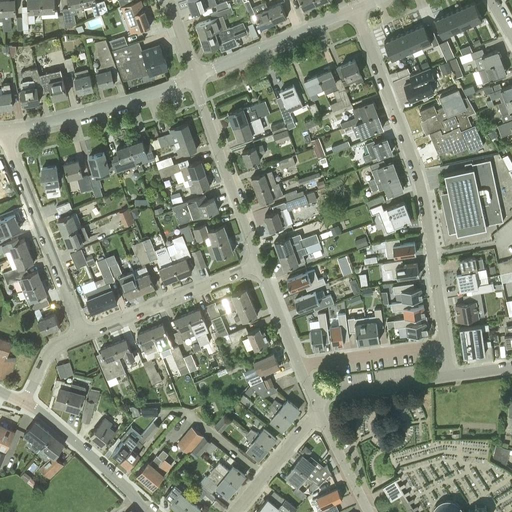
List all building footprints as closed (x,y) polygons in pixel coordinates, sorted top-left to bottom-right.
[(16,13),(15,0),(1,0),(3,21),(2,21),(3,31),(12,30),(11,14),(16,13)] [(27,0),(28,13),(42,12),(40,0),(27,0)] [(40,0),(42,12),(55,11),(54,0),(40,0)] [(67,0),(70,8),(76,7),(83,5),(81,0),(67,0)] [(81,0),(83,5),(92,3),(93,7),(92,7),(94,17),(108,12),(104,0),(103,0),(99,2),(96,2),(95,0),(81,0)] [(126,9),(128,15),(132,24),(134,23),(137,31),(150,26),(140,0),(139,0),(138,0),(137,0),(135,0),(120,6),(122,10),(126,9)] [(213,6),(216,5),(218,11),(229,7),(226,1),(216,4),(215,0),(188,0),(192,12),(213,6)] [(252,7),(249,0),(246,0),(243,1),(253,23),(258,20),(261,28),(267,25),(273,22),(267,8),(264,2),(252,7)] [(315,0),(300,0),(304,9),(310,7),(317,4),(315,0)] [(267,8),(273,22),(281,19),(287,17),(281,2),(267,8)] [(474,2),(464,6),(472,24),(482,19),(474,2)] [(198,30),(201,37),(223,29),(218,16),(233,12),(231,6),(229,7),(218,11),(212,13),(214,18),(211,19),(196,24),(198,30)] [(454,10),(462,28),(472,24),(464,6),(454,10)] [(74,14),(69,15),(68,9),(62,10),(63,15),(65,27),(70,27),(76,25),(74,14)] [(445,15),(452,32),(462,28),(454,10),(445,15)] [(452,32),(445,15),(435,19),(442,37),(452,32)] [(223,29),(201,37),(203,44),(205,50),(219,45),(221,49),(237,42),(235,38),(248,33),(243,21),(230,27),(223,29)] [(424,24),(414,28),(423,50),(433,46),(424,24)] [(414,28),(404,33),(412,50),(421,46),(423,50),(414,28)] [(402,54),(412,50),(404,33),(394,37),(402,54)] [(107,41),(111,51),(128,44),(124,35),(107,41)] [(392,59),(402,54),(394,37),(384,41),(392,59)] [(121,81),(111,51),(107,41),(106,38),(95,41),(102,66),(101,67),(102,71),(97,73),(101,86),(121,81)] [(454,56),(447,40),(439,43),(446,60),(454,56)] [(128,44),(111,51),(121,81),(150,73),(168,67),(159,44),(142,50),(139,41),(128,44)] [(478,70),(479,70),(479,69),(501,62),(497,50),(498,50),(497,50),(484,54),(482,49),(471,53),(472,59),(474,58),(478,70)] [(74,69),(71,57),(64,58),(67,71),(74,69)] [(455,57),(449,59),(456,77),(462,75),(455,57)] [(356,83),(363,80),(360,73),(354,59),(352,60),(342,64),(341,64),(342,65),(336,67),(341,78),(340,78),(343,86),(344,85),(355,81),(356,83)] [(448,61),(439,64),(443,75),(452,72),(448,61)] [(479,70),(483,81),(488,79),(506,74),(501,62),(479,70)] [(22,89),(24,104),(39,102),(36,86),(34,80),(41,78),(37,66),(30,69),(21,72),(23,82),(21,82),(22,89)] [(396,71),(398,77),(410,72),(407,67),(396,71)] [(421,71),(410,76),(412,82),(404,85),(411,101),(434,92),(430,82),(435,80),(430,67),(421,71)] [(79,92),(93,88),(89,74),(87,68),(75,71),(76,77),(79,92)] [(343,86),(340,78),(335,80),(330,69),(317,74),(323,87),(322,87),(325,94),(333,91),(337,101),(330,104),(333,110),(351,103),(344,85),(343,86)] [(317,74),(304,80),(313,100),(318,98),(315,90),(322,87),(323,87),(317,74)] [(44,92),(51,90),(53,98),(67,95),(63,78),(49,81),(42,83),(44,92)] [(11,92),(10,83),(1,84),(2,93),(0,93),(0,107),(13,106),(11,92)] [(295,125),(290,114),(289,111),(302,106),(299,99),(293,84),(293,85),(283,89),(282,89),(280,90),(286,105),(281,107),(285,116),(289,128),(295,125)] [(491,86),(483,89),(485,94),(489,93),(491,99),(499,96),(501,101),(511,97),(511,84),(501,89),(500,88),(493,91),(491,86)] [(473,85),(463,89),(466,95),(475,92),(473,85)] [(432,132),(429,133),(438,154),(452,148),(454,153),(467,147),(469,151),(484,145),(475,124),(472,126),(467,115),(475,112),(475,113),(476,112),(467,96),(466,96),(467,96),(462,98),(458,89),(440,97),(444,106),(436,110),(434,104),(419,110),(423,119),(425,118),(430,129),(431,128),(432,132)] [(505,121),(511,118),(511,97),(501,102),(501,101),(497,103),(502,114),(501,115),(503,122),(505,121)] [(345,127),(351,124),(377,114),(375,108),(373,100),(359,106),(352,109),(355,117),(343,121),(345,127)] [(233,126),(254,119),(269,113),(265,101),(250,106),(249,105),(229,113),(233,126)] [(308,105),(314,118),(316,117),(320,115),(315,102),(308,105)] [(382,127),(377,114),(351,124),(353,129),(358,128),(361,137),(383,127),(382,127)] [(318,123),(316,117),(314,118),(304,122),(307,128),(308,127),(318,123)] [(257,126),(254,119),(233,126),(238,139),(259,132),(257,127),(257,126)] [(270,125),(274,134),(287,129),(284,121),(270,125)] [(149,142),(150,143),(152,150),(174,142),(192,136),(187,123),(170,129),(171,132),(158,137),(158,139),(149,142)] [(308,127),(310,131),(320,127),(318,123),(308,127)] [(290,137),(287,129),(274,134),(277,142),(290,137)] [(497,137),(495,130),(489,132),(491,139),(497,137)] [(197,149),(192,136),(174,142),(179,156),(197,149)] [(379,156),(392,151),(386,138),(375,142),(374,140),(366,143),(369,152),(363,155),(365,161),(378,156),(379,156)] [(142,139),(130,144),(137,165),(141,163),(154,158),(152,150),(150,143),(144,145),(142,139)] [(339,150),(350,146),(348,140),(337,144),(339,150)] [(113,156),(115,161),(112,161),(116,172),(137,165),(130,144),(116,148),(118,154),(113,156)] [(242,151),(247,165),(260,160),(258,154),(265,152),(262,144),(242,151)] [(104,152),(89,156),(93,174),(109,169),(104,152)] [(509,171),(511,169),(511,162),(507,155),(501,158),(509,171)] [(156,161),(158,169),(174,164),(171,156),(156,161)] [(292,156),(278,161),(281,168),(295,164),(292,156)] [(78,159),(64,163),(69,178),(83,175),(78,159)] [(368,180),(370,186),(397,175),(393,162),(393,161),(385,164),(383,159),(369,165),(375,178),(368,180)] [(448,227),(456,226),(457,232),(456,232),(457,232),(486,226),(486,225),(503,221),(490,159),(472,163),(472,164),(473,167),(444,173),(448,192),(442,193),(449,226),(448,227)] [(185,180),(187,179),(205,173),(201,160),(183,167),(180,167),(178,162),(174,164),(158,169),(161,177),(181,170),(185,180)] [(44,179),(45,185),(46,192),(60,190),(59,183),(56,166),(42,168),(43,172),(41,173),(42,180),(44,179)] [(272,170),(269,171),(251,177),(256,190),(276,183),(272,170)] [(210,186),(205,173),(187,179),(192,192),(210,186)] [(319,173),(298,179),(299,183),(320,176),(319,173)] [(86,190),(92,188),(91,184),(89,175),(83,176),(86,190)] [(397,175),(370,186),(372,191),(379,188),(379,190),(385,187),(388,194),(403,188),(400,181),(397,175)] [(325,186),(323,180),(317,181),(319,188),(325,186)] [(256,190),(261,203),(278,197),(278,196),(282,194),(278,182),(276,183),(256,190)] [(99,183),(91,184),(92,188),(95,198),(102,196),(99,183)] [(284,193),(287,200),(298,196),(296,189),(284,193)] [(314,191),(305,194),(308,203),(317,200),(314,191)] [(207,200),(204,194),(183,202),(172,206),(178,224),(218,210),(214,198),(207,200)] [(298,196),(287,200),(284,201),(288,210),(308,203),(305,194),(298,196)] [(170,199),(172,206),(183,202),(181,195),(170,199)] [(366,201),(369,207),(369,208),(381,203),(385,201),(383,195),(366,201)] [(381,203),(369,208),(371,214),(378,211),(387,233),(396,229),(395,226),(411,220),(404,201),(383,209),(381,203)] [(59,214),(68,210),(72,209),(69,202),(56,207),(59,214)] [(136,208),(130,210),(134,219),(137,218),(139,214),(136,208)] [(282,208),(278,210),(277,210),(265,214),(271,231),(282,226),(288,224),(282,208)] [(119,213),(122,220),(132,216),(129,209),(119,213)] [(0,219),(0,243),(11,239),(8,232),(20,228),(15,214),(0,219)] [(63,233),(78,228),(72,214),(58,220),(63,233)] [(208,230),(206,223),(194,227),(198,238),(209,234),(213,244),(229,238),(224,225),(208,230)] [(182,234),(185,242),(193,239),(189,225),(180,228),(182,234)] [(330,228),(331,229),(333,234),(333,235),(340,233),(337,225),(330,228)] [(63,233),(69,247),(83,242),(83,240),(88,238),(83,227),(78,229),(78,228),(63,233)] [(300,238),(298,233),(275,242),(279,255),(304,246),(319,241),(316,232),(300,238)] [(190,252),(185,242),(182,234),(172,238),(177,251),(174,253),(175,253),(170,255),(173,262),(178,277),(191,272),(192,272),(186,257),(191,255),(190,252)] [(368,244),(365,236),(354,240),(358,249),(368,244)] [(13,238),(11,239),(0,243),(0,250),(5,248),(9,246),(13,256),(29,250),(24,239),(25,239),(25,238),(15,242),(13,238)] [(150,238),(142,241),(150,261),(158,258),(150,238)] [(229,238),(213,244),(217,257),(233,251),(229,238)] [(399,238),(385,240),(387,257),(416,253),(414,242),(400,244),(399,238)] [(142,264),(150,261),(142,241),(134,244),(142,264)] [(321,247),(319,241),(304,246),(306,253),(321,247)] [(279,255),(284,268),(298,263),(305,260),(303,255),(302,254),(306,253),(304,246),(279,255)] [(77,268),(88,264),(86,260),(82,249),(71,253),(77,268)] [(191,252),(194,260),(198,269),(205,266),(199,249),(191,252)] [(3,273),(5,278),(27,269),(25,265),(34,262),(34,261),(33,262),(29,250),(13,256),(17,266),(13,268),(3,273)] [(475,269),(477,278),(487,276),(486,268),(483,268),(482,258),(476,259),(475,256),(459,259),(459,260),(460,260),(462,272),(467,271),(466,270),(470,269),(471,270),(475,269)] [(88,266),(89,266),(95,263),(93,257),(86,260),(88,264),(88,265),(88,266)] [(111,304),(117,302),(112,288),(111,289),(107,279),(113,276),(105,257),(97,260),(104,277),(95,281),(97,287),(105,307),(111,305),(111,304)] [(402,259),(390,261),(393,278),(419,274),(417,263),(403,265),(402,259)] [(511,269),(511,263),(508,260),(503,261),(505,271),(511,269)] [(109,265),(114,276),(122,273),(117,261),(109,265)] [(503,261),(497,263),(500,272),(505,271),(503,261)] [(166,282),(178,277),(173,262),(160,268),(166,282)] [(146,266),(133,271),(141,292),(154,287),(155,287),(146,266)] [(28,273),(27,269),(5,278),(7,284),(18,279),(18,280),(18,279),(22,289),(26,288),(27,289),(42,282),(37,271),(38,270),(37,270),(28,273)] [(314,269),(287,279),(291,290),(305,285),(307,290),(326,283),(323,277),(318,279),(314,269)] [(493,283),(489,284),(487,276),(477,278),(475,269),(471,270),(470,269),(466,270),(467,271),(462,272),(457,273),(457,272),(456,272),(459,290),(471,288),(472,294),(480,292),(481,292),(494,290),(493,283)] [(136,299),(134,295),(141,292),(133,271),(120,276),(130,301),(131,301),(136,299)] [(511,279),(511,274),(511,271),(499,274),(501,283),(511,279)] [(46,293),(42,282),(27,289),(26,288),(22,289),(26,300),(29,306),(32,305),(39,302),(38,297),(47,293),(46,293)] [(413,282),(393,285),(394,293),(401,292),(402,301),(402,302),(417,300),(423,299),(421,287),(414,288),(413,282)] [(105,307),(97,287),(85,292),(87,298),(92,312),(99,309),(99,310),(105,307)] [(231,310),(237,307),(251,301),(246,289),(232,295),(226,297),(228,303),(231,310)] [(315,292),(295,300),(299,310),(313,305),(315,310),(334,303),(331,294),(318,299),(315,292)] [(485,316),(480,292),(472,294),(466,295),(467,295),(468,302),(455,305),(458,320),(468,318),(485,316)] [(356,302),(362,300),(360,294),(354,296),(356,302)] [(48,299),(40,302),(39,302),(32,305),(35,311),(50,305),(48,299)] [(402,301),(391,303),(392,306),(392,311),(403,309),(405,318),(405,319),(420,317),(425,316),(423,305),(418,305),(417,300),(402,302),(402,301)] [(257,314),(251,301),(237,307),(241,315),(235,318),(237,323),(243,320),(257,314)] [(221,315),(219,311),(215,302),(206,306),(211,319),(221,315)] [(208,328),(200,308),(187,313),(195,333),(200,345),(210,342),(205,330),(208,328)] [(320,328),(310,329),(313,349),(318,349),(318,350),(324,349),(323,348),(324,348),(324,343),(330,342),(325,312),(318,313),(320,328)] [(60,325),(55,313),(38,320),(43,332),(60,325)] [(183,339),(190,336),(195,333),(187,313),(174,318),(179,331),(174,333),(178,343),(184,341),(183,339)] [(339,325),(330,326),(332,346),(344,345),(343,340),(349,339),(345,313),(338,314),(339,325)] [(382,314),(365,316),(368,341),(379,340),(377,327),(383,326),(382,314)] [(221,315),(211,319),(214,326),(223,322),(221,315)] [(354,317),(348,318),(350,332),(356,331),(358,343),(368,341),(365,316),(355,318),(354,317)] [(405,318),(394,320),(395,328),(406,326),(407,336),(427,333),(427,328),(428,328),(427,322),(426,322),(421,322),(420,317),(405,319),(405,318)] [(394,320),(387,321),(388,329),(395,328),(394,320)] [(172,345),(171,341),(163,323),(150,328),(155,341),(158,348),(159,350),(170,346),(172,345)] [(489,329),(488,324),(460,327),(464,356),(468,356),(469,360),(476,359),(476,355),(485,353),(485,346),(491,345),(491,340),(484,341),(482,330),(489,329)] [(259,327),(248,332),(246,326),(228,333),(232,342),(242,338),(246,349),(254,345),(255,349),(269,343),(264,331),(261,332),(259,327)] [(145,351),(146,354),(148,359),(151,358),(161,354),(159,350),(158,348),(155,341),(150,328),(137,333),(145,351)] [(0,376),(11,379),(15,358),(7,356),(12,343),(0,338),(0,353),(1,354),(0,359),(0,376)] [(126,338),(113,343),(118,356),(119,356),(124,354),(127,361),(134,359),(126,338)] [(107,380),(125,372),(123,366),(119,356),(118,356),(113,343),(101,348),(106,361),(100,364),(107,380)] [(183,356),(179,345),(170,348),(178,367),(187,364),(186,363),(183,356)] [(265,372),(272,369),(272,370),(278,367),(279,366),(273,353),(254,361),(259,374),(265,371),(265,372)] [(186,363),(193,360),(190,354),(183,356),(186,363)] [(143,362),(152,384),(162,380),(158,371),(157,371),(151,358),(148,359),(143,362)] [(72,374),(69,361),(63,363),(66,376),(72,374)] [(236,362),(226,367),(229,374),(239,370),(236,362)] [(66,376),(63,363),(56,365),(60,377),(66,376)] [(263,380),(260,374),(248,379),(250,386),(263,380)] [(267,388),(268,387),(273,385),(270,377),(265,379),(264,380),(267,388)] [(64,406),(71,383),(56,378),(52,392),(58,393),(55,404),(64,406)] [(263,389),(267,388),(264,380),(263,380),(250,386),(263,396),(266,396),(263,389)] [(64,406),(78,411),(80,403),(82,403),(86,387),(71,383),(64,406)] [(250,396),(254,390),(250,386),(245,392),(250,396)] [(243,394),(238,399),(249,407),(253,402),(243,394)] [(274,400),(272,403),(290,419),(298,409),(299,410),(299,409),(287,399),(287,400),(283,404),(282,405),(274,400)] [(89,422),(92,412),(91,412),(94,401),(87,400),(84,411),(82,420),(89,422)] [(283,428),(290,419),(272,403),(269,407),(275,414),(271,419),(283,429),(283,428)] [(129,406),(133,416),(140,413),(138,407),(133,405),(129,406)] [(143,416),(158,416),(158,407),(140,408),(143,416)] [(225,414),(215,426),(221,431),(231,419),(225,414)] [(105,417),(97,427),(90,434),(103,446),(116,431),(109,426),(112,423),(105,417)] [(42,446),(52,434),(35,420),(25,433),(42,446)] [(158,425),(154,421),(153,421),(137,441),(120,460),(129,467),(140,454),(136,451),(146,439),(158,425)] [(0,445),(6,449),(15,431),(0,423),(0,445)] [(192,426),(178,443),(189,453),(203,435),(192,426)] [(275,438),(263,429),(259,434),(251,429),(248,432),(267,447),(274,438),(275,438)] [(120,460),(137,441),(126,432),(120,438),(123,441),(112,453),(120,460)] [(247,448),(259,458),(259,457),(267,447),(248,432),(245,435),(252,443),(247,448)] [(52,434),(42,446),(36,454),(44,461),(46,462),(43,466),(53,475),(63,465),(55,457),(64,444),(52,434)] [(204,436),(202,438),(193,449),(199,454),(205,448),(210,442),(204,436)] [(306,446),(301,451),(307,457),(310,453),(310,449),(306,446)] [(164,475),(163,474),(171,465),(164,458),(168,453),(163,449),(158,455),(157,455),(150,462),(148,461),(137,474),(153,487),(164,475)] [(196,458),(199,454),(193,449),(190,453),(196,458)] [(508,457),(494,453),(493,456),(493,459),(506,466),(507,462),(508,457)] [(303,456),(295,466),(318,484),(318,485),(319,486),(324,480),(331,473),(327,464),(321,468),(317,473),(312,469),(315,465),(302,455),(302,456),(303,456)] [(215,467),(236,485),(244,475),(244,476),(245,475),(233,466),(229,470),(219,461),(215,467)] [(303,479),(310,484),(308,487),(313,491),(318,485),(318,484),(295,466),(287,475),(286,475),(299,485),(303,479)] [(203,486),(210,493),(215,488),(217,486),(228,495),(229,494),(228,494),(236,485),(215,467),(206,477),(205,476),(199,483),(203,486)] [(27,481),(31,476),(25,471),(21,476),(27,481)] [(37,485),(31,479),(28,482),(34,488),(37,485)] [(391,501),(403,494),(395,480),(383,487),(391,501)] [(194,490),(187,497),(181,492),(181,493),(179,491),(181,488),(175,483),(165,494),(171,500),(172,499),(174,500),(171,504),(172,504),(172,503),(181,511),(197,493),(194,490)] [(200,508),(196,505),(201,497),(202,498),(205,494),(212,500),(215,497),(210,493),(203,486),(197,493),(181,511),(182,511),(197,511),(201,508),(200,508)] [(307,494),(297,486),(293,491),(303,499),(307,494)] [(322,509),(335,503),(335,502),(342,498),(337,487),(313,498),(318,510),(322,509)] [(259,509),(262,511),(273,511),(280,505),(275,501),(273,502),(268,498),(259,509)] [(285,499),(280,505),(284,508),(288,511),(293,511),(296,509),(291,504),(291,503),(285,499)] [(445,500),(445,499),(443,500),(442,501),(437,504),(436,504),(434,506),(435,507),(434,508),(432,511),(487,511),(485,509),(486,506),(485,505),(484,508),(477,508),(476,504),(475,505),(475,509),(471,511),(470,508),(468,509),(470,511),(469,511),(463,511),(462,508),(463,508),(461,506),(460,507),(460,505),(456,502),(455,501),(453,500),(448,500),(445,500)]
